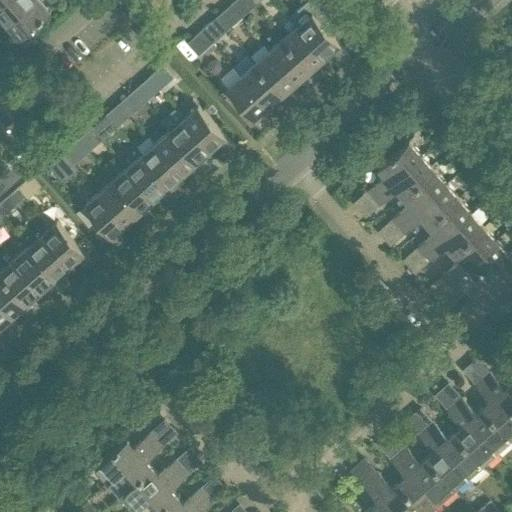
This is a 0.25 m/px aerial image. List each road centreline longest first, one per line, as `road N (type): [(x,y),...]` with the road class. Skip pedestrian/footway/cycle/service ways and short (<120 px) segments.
road 1 (residential): [(291,167),(453,347),(319,469),(291,511)]
road 2 (residential): [(0,408),(291,167)]
road 3 (residential): [(291,167),(427,44)]
road 4 (residential): [(73,119),(26,64),(99,0)]
road 5 (residential): [(275,511),(171,398)]
road 6 (residential): [(73,119),(186,17)]
road 7 (residential): [(511,141),(427,44)]
